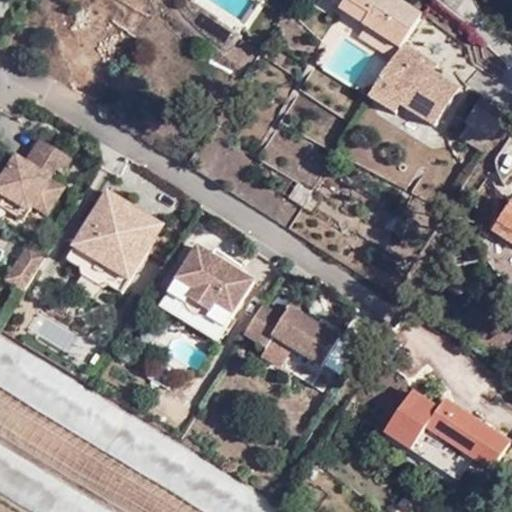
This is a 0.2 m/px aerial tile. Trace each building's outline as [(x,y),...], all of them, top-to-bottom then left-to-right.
[(404,43),(422,14),(399,0),(346,0),(341,8),(401,47),(404,43)] [(419,53),(404,43),(401,47),(375,89),(401,106),(434,127),(459,87),(433,71),(416,59),(419,53)] [(437,65),(419,53),(416,59),(433,71),(437,65)] [(375,89),(369,97),(396,114),(401,106),(375,89)] [(480,103),(460,139),(482,152),(504,117),(480,103)] [(0,194),(33,214),(36,208),(51,217),(67,192),(52,184),(59,174),(65,176),(73,164),(43,145),(30,166),(20,161),(12,175),(0,168),(0,194)] [(287,196),(301,205),(307,196),(292,187),(287,196)] [(0,208),(25,225),(33,214),(0,194),(0,208)] [(167,229),(149,218),(144,228),(133,220),(138,212),(112,196),(70,263),(83,271),(84,277),(105,291),(112,289),(125,297),(167,229)] [(307,196),(301,205),(310,211),(315,201),(307,196)] [(511,203),(498,225),(511,234),(511,203)] [(144,228),(149,218),(138,212),(133,220),(144,228)] [(511,244),(511,234),(498,225),(493,232),(511,244)] [(35,280),(48,260),(32,249),(19,270),(35,280)] [(222,308),(237,319),(258,285),(202,250),(181,284),(198,294),(194,301),(215,317),(222,308)] [(27,293),(35,280),(19,270),(11,283),(27,293)] [(230,332),(237,319),(222,308),(215,317),(194,301),(198,294),(181,284),(173,297),(188,308),(202,312),(212,322),(230,332)] [(287,321),(267,309),(249,338),(271,352),(278,340),(327,370),(345,341),(294,311),(287,321)] [(211,349),(174,328),(160,353),(196,374),(211,349)] [(58,477),(120,511),(282,511),(286,506),(169,440),(170,439),(70,382),(49,419),(92,444),(76,472),(65,465),(58,477)] [(511,443),(445,400),(427,427),(493,470),(511,443)] [(0,500),(23,511),(117,511),(0,451),(0,500)]
